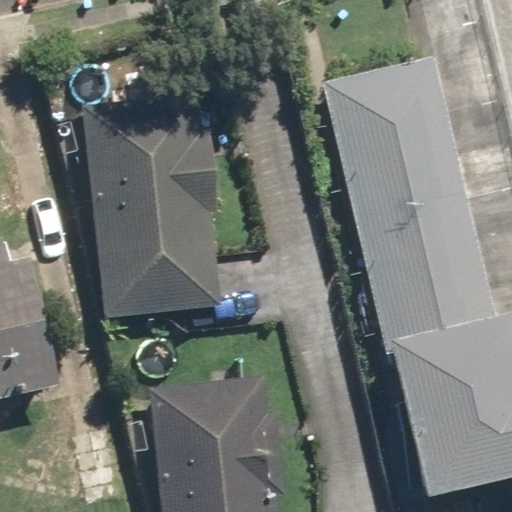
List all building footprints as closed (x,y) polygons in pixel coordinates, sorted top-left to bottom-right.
[(391,350),(426,495),(511,474),(511,380),(433,54),(317,82),(382,352),(391,350)] [(199,97),(82,108),(102,318),(219,307),(210,208),(218,207),(211,139),(203,140),(199,97)] [(0,262),(0,399),(61,384),(30,255),(0,262)] [(271,511),(258,376),(148,387),(161,511),(271,511)] [(133,494),(116,422),(64,434),(82,506),(133,494)]
